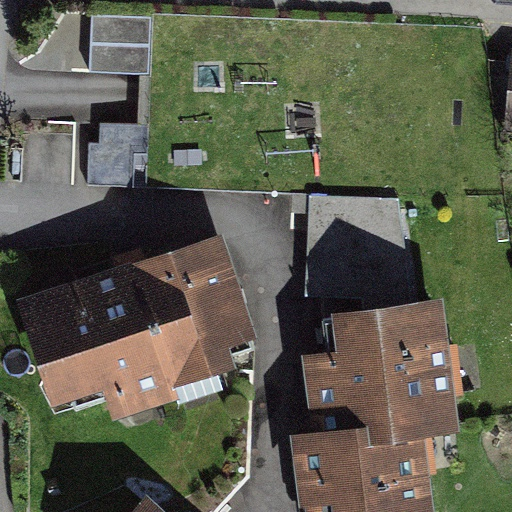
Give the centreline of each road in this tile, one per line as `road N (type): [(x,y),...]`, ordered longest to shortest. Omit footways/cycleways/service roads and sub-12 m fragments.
road 1 (residential): [(282,511),(288,315),(275,254),(244,220),(0,203)]
road 2 (residential): [(249,0),(511,11)]
